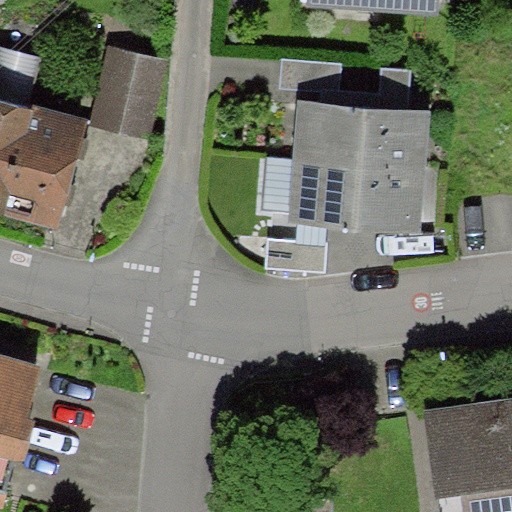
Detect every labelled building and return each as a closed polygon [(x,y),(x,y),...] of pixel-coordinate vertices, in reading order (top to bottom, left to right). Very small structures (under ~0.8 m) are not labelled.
[(85,118),(7,97),(0,122),(0,209),(58,224),(85,118)] [(419,109),(307,102),(304,157),(415,165),(419,109)] [(415,165),(304,157),(300,214),(411,222),(415,165)] [(0,490),(38,368),(0,356),(0,490)] [(511,511),(511,401),(425,414),(439,508),(465,505),(466,511),(511,511)] [(329,511),(330,499),(272,496),(271,511),(329,511)]
